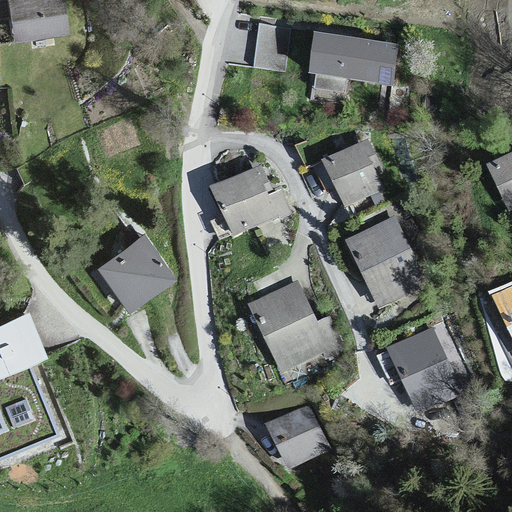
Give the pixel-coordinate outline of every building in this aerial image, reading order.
[(63,0),(4,0),(12,42),(69,35),(63,0)] [(287,67),(293,23),(262,19),(256,63),(287,67)] [(397,45),(318,34),(312,76),(391,87),(397,45)] [(324,160),(345,209),(380,193),(361,147),(324,160)] [(511,155),(487,168),(508,213),(511,211),(511,155)] [(257,173),(211,190),(234,239),(288,214),(278,192),(269,197),(257,173)] [(392,223),(342,245),(374,312),(415,291),(392,223)] [(140,239),(96,267),(127,311),(173,279),(140,239)] [(293,284),(248,307),(284,385),(343,356),(331,321),(318,325),(293,284)] [(511,289),(491,300),(511,344),(511,289)] [(31,364),(46,358),(26,314),(0,323),(0,459),(60,437),(31,364)] [(450,353),(458,350),(444,318),(436,321),(450,353)] [(434,335),(385,357),(421,435),(465,411),(434,335)] [(303,411),(264,429),(285,475),(327,454),(303,411)]
